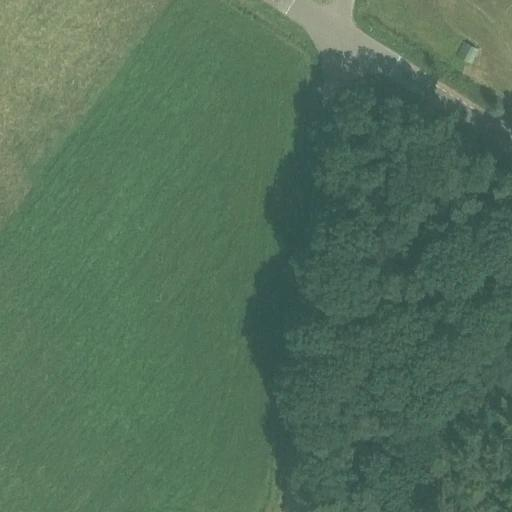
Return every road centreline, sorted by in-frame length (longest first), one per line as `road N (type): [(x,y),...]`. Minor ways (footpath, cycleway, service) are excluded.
road 1 (tertiary): [(301,511),(305,384),(342,36)]
road 2 (unclassified): [(511,140),(342,36)]
